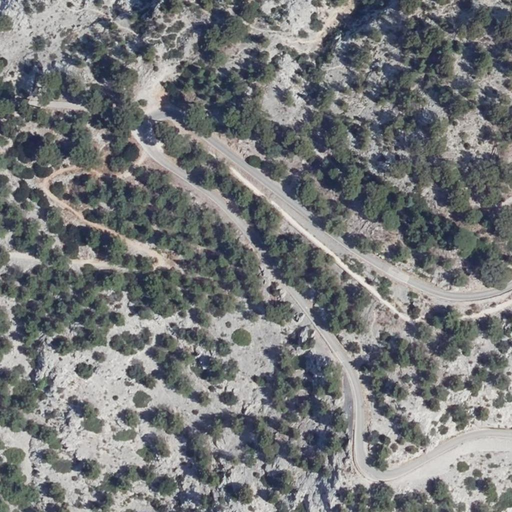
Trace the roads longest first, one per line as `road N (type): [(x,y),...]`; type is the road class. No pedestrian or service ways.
road 1 (unclassified): [(511,432),(479,432),(413,464),(375,471),(363,461),(354,371),(246,228),(150,145),(140,122)]
road 2 (unclassified): [(140,122),(166,109),(331,233),(424,288),(452,297),(511,285)]
road 3 (unclassified): [(140,122),(62,103),(0,104)]
